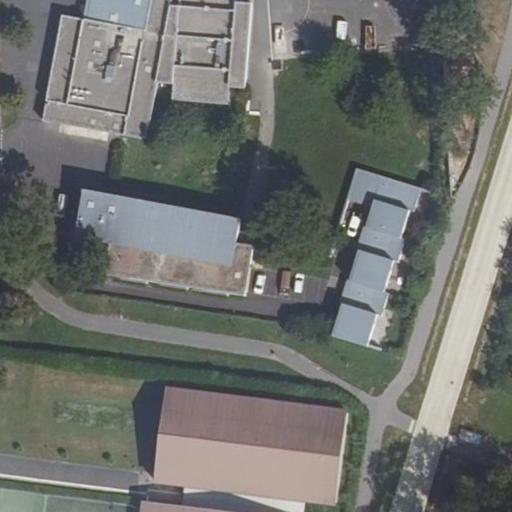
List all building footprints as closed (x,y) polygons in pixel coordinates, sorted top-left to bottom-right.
[(91,0),(88,20),(62,15),(43,122),(77,127),(78,121),(89,122),(87,129),(120,135),(121,126),(124,113),(129,114),(127,127),(149,131),(157,83),(174,84),(174,96),(229,97),(229,78),(244,78),(245,2),(174,1),(174,4),(166,5),(165,0),(91,0)] [(78,121),(77,127),(87,129),(89,122),(78,121)] [(413,211),(420,189),(355,168),(347,196),(364,202),(365,197),(374,200),(373,204),(361,243),(364,244),(362,251),(359,251),(345,297),(348,298),(345,305),(342,304),(333,336),(368,347),(378,315),(382,317),(389,294),(384,292),(394,261),(398,262),(405,240),(401,238),(409,210),(413,211)] [(242,213),(83,190),(76,231),(88,234),(87,239),(111,243),(105,275),(230,296),(230,298),(245,301),(248,272),(250,272),(252,248),(238,246),(240,236),(241,226),(240,226),(242,213)] [(254,238),(240,236),(238,246),(252,248),(254,238)] [(348,413),(166,390),(154,480),(186,484),(183,506),(152,502),(150,511),(304,511),(306,499),(337,503),(348,413)]
